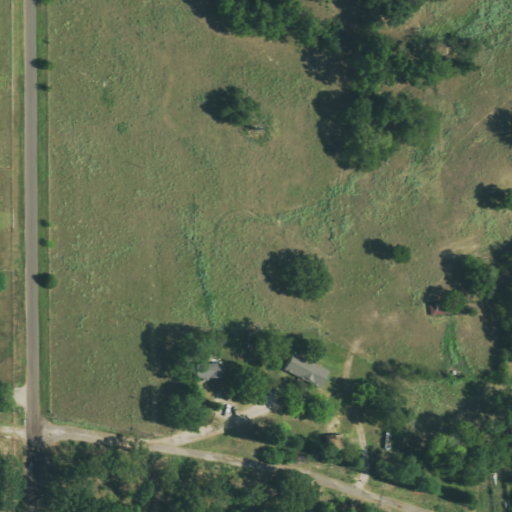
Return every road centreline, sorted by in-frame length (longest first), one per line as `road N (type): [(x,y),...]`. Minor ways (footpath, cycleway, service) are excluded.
road 1 (residential): [(43,511),(39,0)]
road 2 (residential): [(469,511),(157,438),(44,427)]
